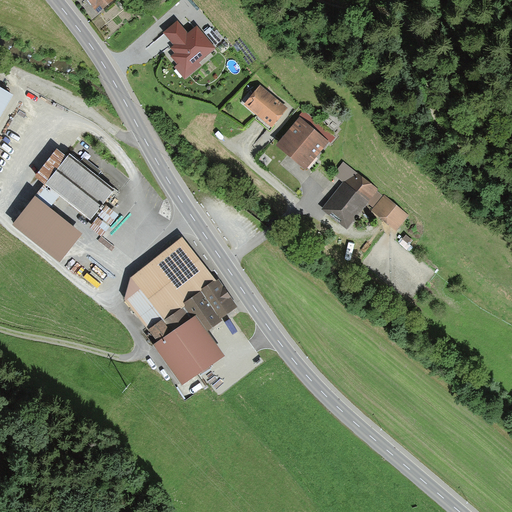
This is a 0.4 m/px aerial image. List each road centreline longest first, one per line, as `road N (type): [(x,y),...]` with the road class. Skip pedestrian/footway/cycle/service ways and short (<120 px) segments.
road 1 (tertiary): [(225,264),(314,384),(460,511)]
road 2 (tertiary): [(55,0),(105,66),(225,264)]
road 3 (track): [(320,0),(408,22),(421,43),(442,132),(511,187)]
road 4 (residential): [(225,264),(295,207),(224,145)]
